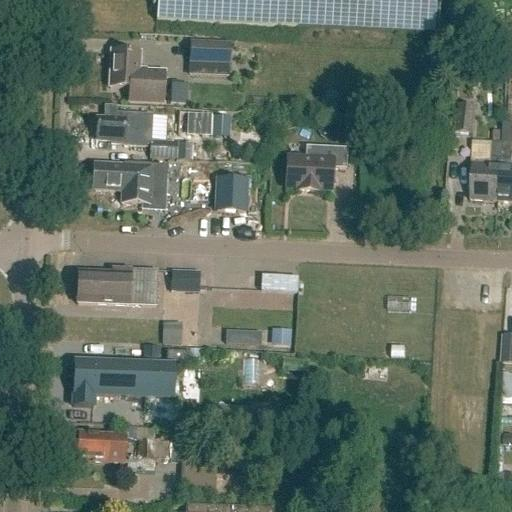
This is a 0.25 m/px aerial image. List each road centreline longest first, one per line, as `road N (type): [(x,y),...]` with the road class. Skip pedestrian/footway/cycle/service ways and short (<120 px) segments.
road 1 (unclassified): [(511,261),(26,246)]
road 2 (tertiary): [(14,511),(26,246)]
road 3 (tertiary): [(26,246),(38,0)]
